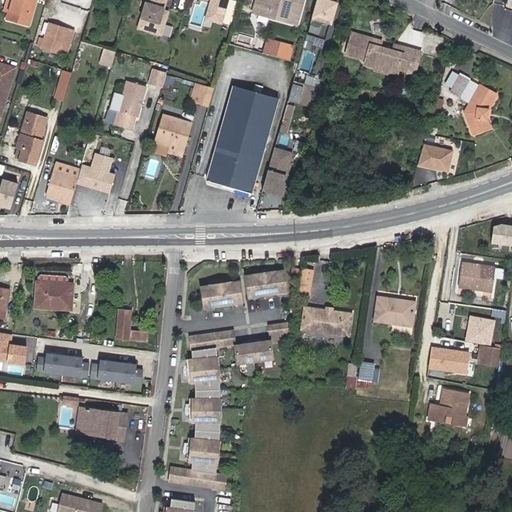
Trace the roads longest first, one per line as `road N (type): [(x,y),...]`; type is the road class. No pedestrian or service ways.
road 1 (secondary): [(511,182),(406,213),(184,237)]
road 2 (residential): [(146,511),(184,237)]
road 3 (secondary): [(184,237),(0,238)]
road 4 (unknown): [(200,236),(233,63)]
road 5 (residential): [(511,53),(400,0)]
